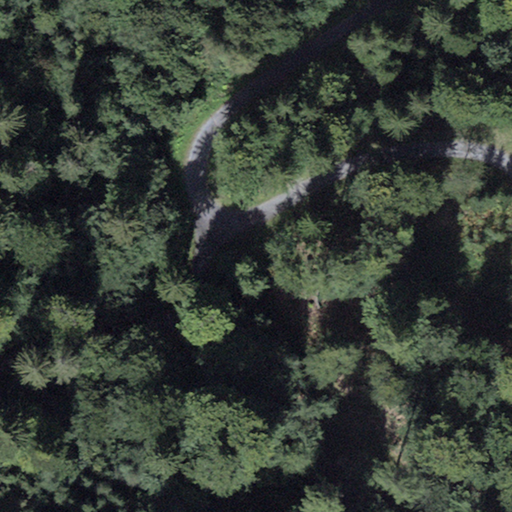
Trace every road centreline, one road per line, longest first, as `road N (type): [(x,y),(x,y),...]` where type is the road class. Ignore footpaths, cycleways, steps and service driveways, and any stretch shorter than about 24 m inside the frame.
road 1 (track): [(213,217),(238,231),(266,223),(382,154),(449,149),(502,164),(511,177)]
road 2 (track): [(391,0),(228,108),(205,151),(213,217)]
road 3 (track): [(0,367),(54,343),(175,325),(191,309),(213,217)]
